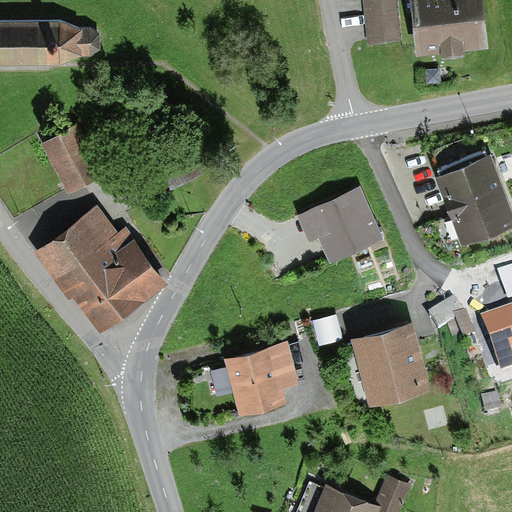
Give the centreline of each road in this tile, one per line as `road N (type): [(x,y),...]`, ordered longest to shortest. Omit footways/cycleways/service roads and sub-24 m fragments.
road 1 (residential): [(136,382),(146,339),(222,207),(294,143),(353,123)]
road 2 (residential): [(511,259),(459,279),(432,273),(353,123)]
road 3 (residential): [(0,226),(136,382)]
road 4 (residential): [(353,123),(511,95)]
road 5 (residential): [(167,511),(136,382)]
road 6 (residential): [(328,0),(353,123)]
